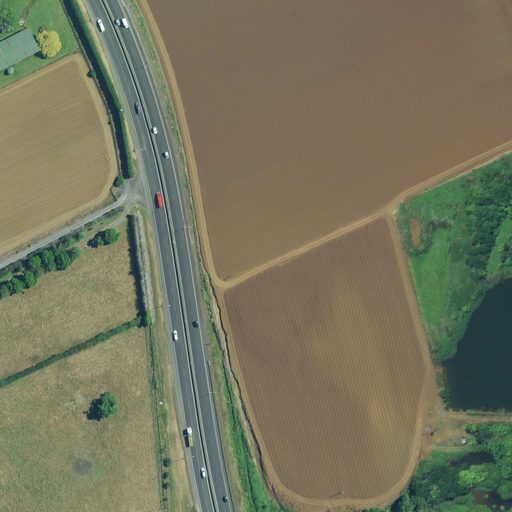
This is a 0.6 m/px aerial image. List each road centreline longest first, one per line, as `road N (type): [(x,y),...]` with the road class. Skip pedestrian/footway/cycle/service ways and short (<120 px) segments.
road 1 (motorway): [(205,511),(146,153),(93,0)]
road 2 (motorway): [(112,0),(166,162),(224,511)]
road 3 (track): [(0,251),(113,192),(124,200)]
